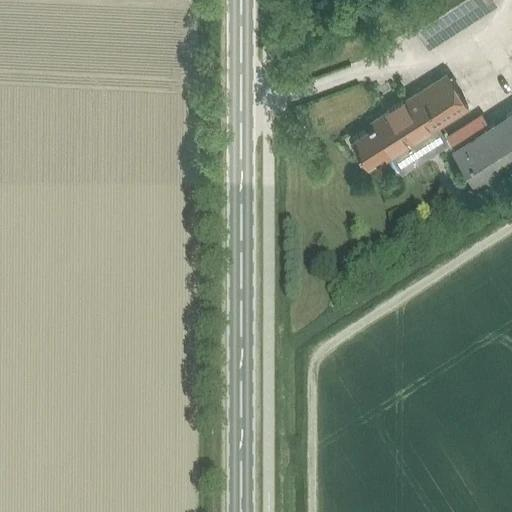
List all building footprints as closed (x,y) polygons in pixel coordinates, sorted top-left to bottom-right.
[(424,40),(486,0),(411,0),(402,6),(424,40)] [(334,61),(342,56),(332,42),(324,47),(334,61)] [(481,69),(500,101),(511,93),(511,77),(500,58),(481,69)] [(386,159),(467,107),(446,73),(371,121),(374,126),(351,141),(366,165),(383,154),(386,159)] [(479,191),(511,170),(511,111),(452,150),(479,191)] [(331,291),(307,300),(313,314),(336,304),(331,291)]
